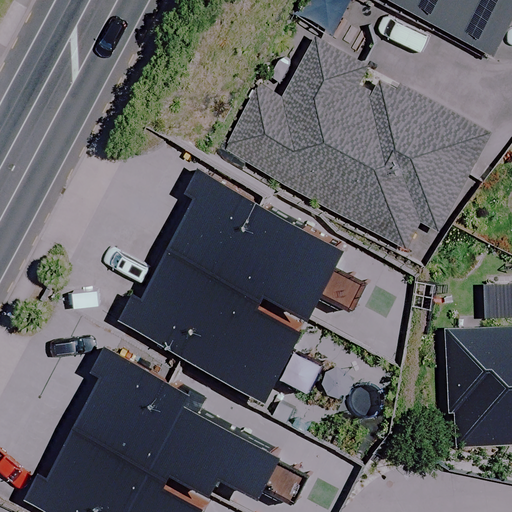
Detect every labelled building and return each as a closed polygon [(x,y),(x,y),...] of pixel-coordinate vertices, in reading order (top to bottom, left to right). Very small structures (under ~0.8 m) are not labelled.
[(511,0),(389,0),(495,55),(511,21),(511,0)] [(488,134),(304,34),(271,94),(258,87),(224,151),(404,248),(420,219),(437,228),(488,134)] [(339,258),(199,173),(185,197),(194,202),(164,251),(255,306),(259,298),(300,323),(339,258)] [(255,306),(164,251),(136,298),(129,294),(114,320),(255,405),(295,340),(250,313),(255,306)] [(511,328),(445,330),(448,447),(511,445),(511,328)] [(93,385),(68,431),(162,483),(166,476),(204,497),(214,479),(250,499),(272,459),(177,407),(182,399),(95,351),(80,378),(93,385)] [(162,483),(68,431),(39,484),(36,482),(24,505),(37,511),(195,511),(158,492),(162,483)]
